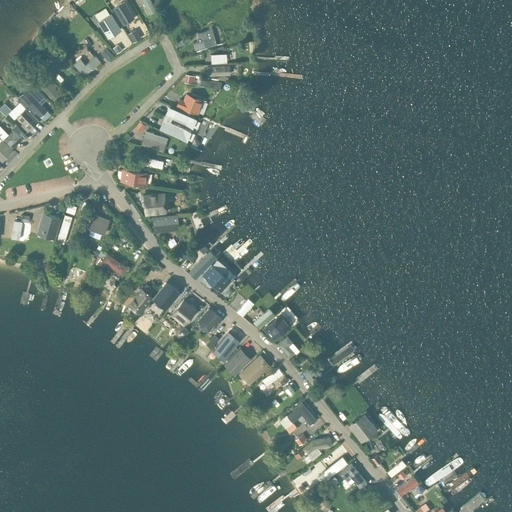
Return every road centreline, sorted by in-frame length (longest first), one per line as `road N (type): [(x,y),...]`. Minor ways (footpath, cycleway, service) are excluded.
road 1 (residential): [(403,511),(269,346),(141,236),(101,183)]
road 2 (unknown): [(93,156),(172,76),(174,64),(150,42),(62,112),(0,181)]
